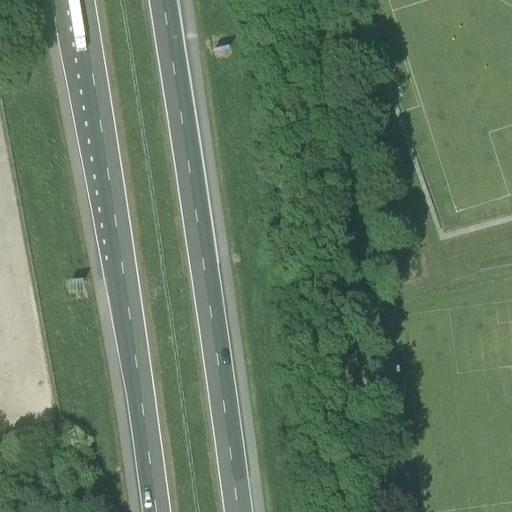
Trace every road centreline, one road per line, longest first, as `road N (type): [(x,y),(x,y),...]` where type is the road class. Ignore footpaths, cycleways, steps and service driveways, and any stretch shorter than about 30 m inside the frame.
road 1 (motorway): [(74,0),(154,511)]
road 2 (motorway): [(235,511),(162,0)]
